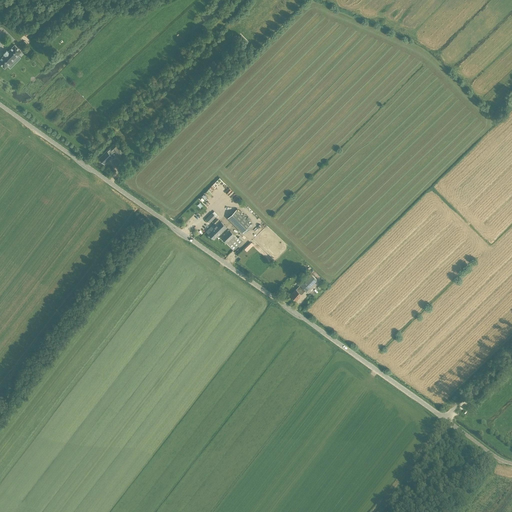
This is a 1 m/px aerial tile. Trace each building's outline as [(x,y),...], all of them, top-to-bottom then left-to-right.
[(21,51),(15,45),(15,44),(14,45),(10,49),(9,50),(10,50),(8,51),(7,50),(4,53),(5,54),(3,56),(0,59),(0,63),(5,68),(8,65),(12,69),(19,63),(14,58),(21,51),(21,52),(22,51),(21,51)] [(123,153),(119,150),(121,148),(116,142),(99,158),(104,164),(112,157),(111,155),(114,152),(119,157),(123,153)] [(125,177),(130,173),(125,168),(121,172),(125,177)] [(219,177),(201,196),(205,200),(212,192),(216,196),(219,192),(218,191),(223,185),(226,187),(228,186),(219,177)] [(242,232),(251,223),(236,209),(227,218),(242,232)] [(205,220),(209,223),(216,216),(212,213),(205,220)] [(220,234),(227,227),(220,220),(213,227),(214,227),(212,229),(212,228),(208,232),(209,232),(208,233),(214,239),(220,233),(220,234)] [(224,234),(221,237),(234,250),(241,242),(243,240),(239,236),(238,238),(229,229),(224,234)] [(301,295),(305,290),(306,291),(317,280),(308,271),(297,283),(300,285),(296,289),(295,289),(290,295),(296,301),(302,295),(301,295)]
